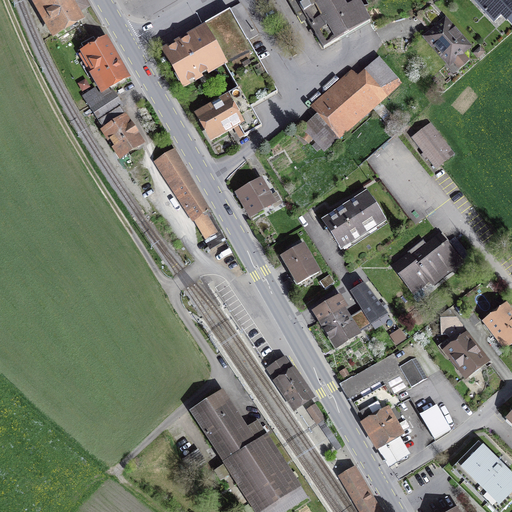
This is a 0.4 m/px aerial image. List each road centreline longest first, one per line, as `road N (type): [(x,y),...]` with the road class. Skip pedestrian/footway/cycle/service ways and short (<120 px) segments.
road 1 (secondary): [(128,42),(382,483)]
road 2 (track): [(5,0),(72,139),(168,288)]
road 3 (residential): [(382,483),(465,428),(511,385)]
